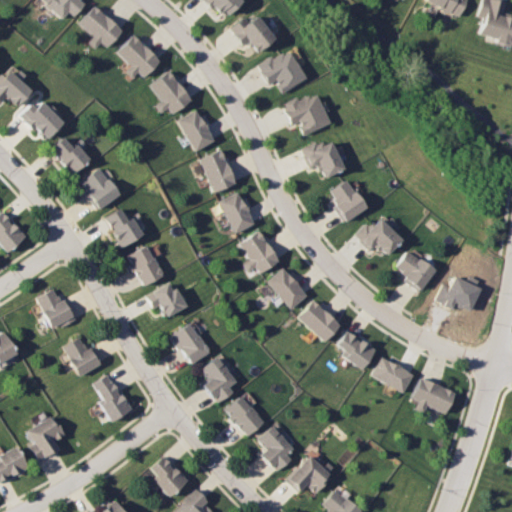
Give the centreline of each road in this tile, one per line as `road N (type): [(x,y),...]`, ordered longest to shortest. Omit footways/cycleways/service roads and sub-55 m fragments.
road 1 (residential): [(145,0),(230,94),(298,224),(331,267),(430,340),(495,364)]
road 2 (residential): [(170,406),(92,266),(0,151)]
road 3 (residential): [(446,511),(511,288)]
road 4 (residential): [(18,511),(96,467),(170,406)]
road 5 (residential): [(267,511),(170,406)]
